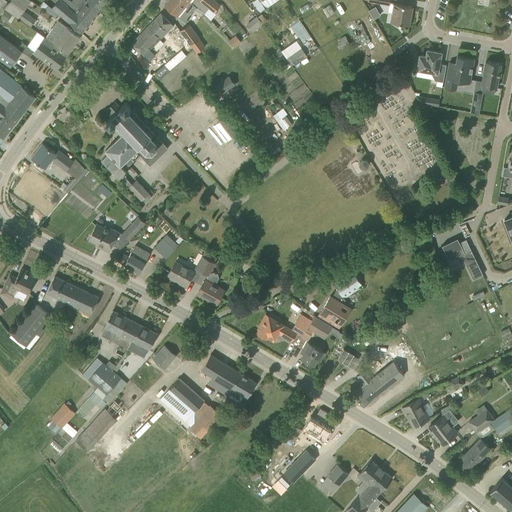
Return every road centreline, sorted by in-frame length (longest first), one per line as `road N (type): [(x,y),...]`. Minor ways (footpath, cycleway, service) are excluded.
road 1 (residential): [(196,323),(484,208),(499,127)]
road 2 (tertiary): [(494,511),(388,432),(196,323)]
road 3 (tertiary): [(0,179),(140,0)]
road 4 (tertiary): [(196,323),(0,218)]
road 5 (unknown): [(95,53),(226,176)]
